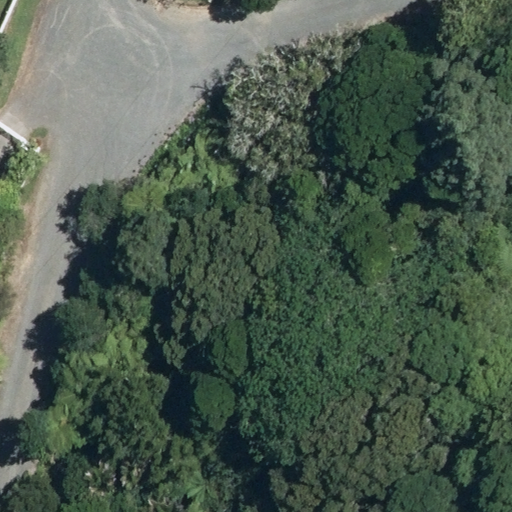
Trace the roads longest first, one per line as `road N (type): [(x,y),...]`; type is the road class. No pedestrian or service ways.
road 1 (unclassified): [(0,343),(56,0)]
road 2 (unknown): [(339,0),(51,27)]
